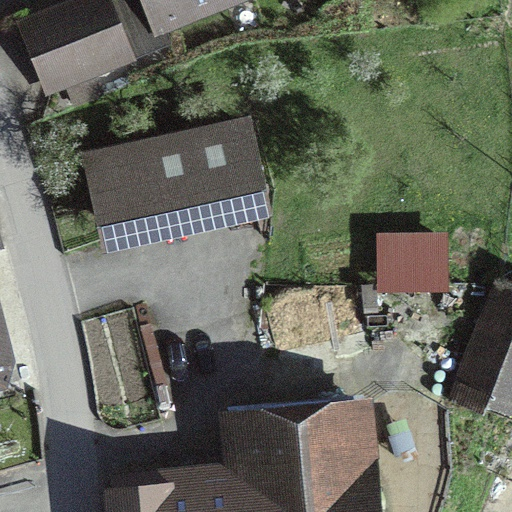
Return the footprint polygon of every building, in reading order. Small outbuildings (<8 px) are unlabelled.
[(93,0),(80,0),(6,28),(32,98),(118,66),(93,0)] [(252,0),(130,0),(147,42),(252,0)] [(234,127),(73,161),(93,258),(254,225),(234,127)] [(511,303),(481,293),(440,405),(511,431),(511,303)] [(361,511),(353,410),(207,422),(211,474),(148,479),(150,494),(91,498),(91,511),(361,511)]
